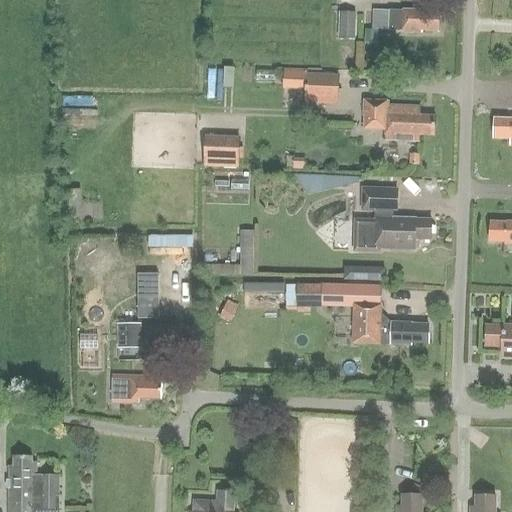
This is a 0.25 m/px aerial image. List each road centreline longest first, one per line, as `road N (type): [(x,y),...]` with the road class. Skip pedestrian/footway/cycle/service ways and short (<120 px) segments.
road 1 (unclassified): [(455,408),(221,397),(202,399),(173,433),(161,435),(51,421),(0,393)]
road 2 (unclassified): [(455,408),(468,0)]
